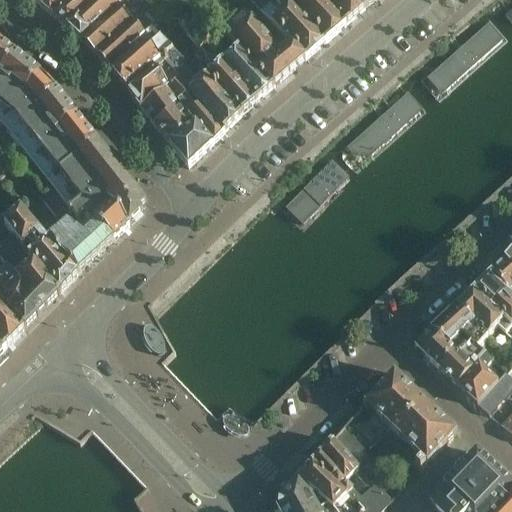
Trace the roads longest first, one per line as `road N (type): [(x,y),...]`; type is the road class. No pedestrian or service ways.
road 1 (tertiary): [(191,211),(421,0)]
road 2 (residential): [(191,211),(96,97),(0,13)]
road 3 (residential): [(226,510),(383,351)]
road 4 (tertiary): [(226,510),(68,352)]
road 5 (tertiary): [(68,352),(191,211)]
road 6 (residential): [(383,351),(511,228)]
road 7 (residential): [(479,435),(383,351)]
